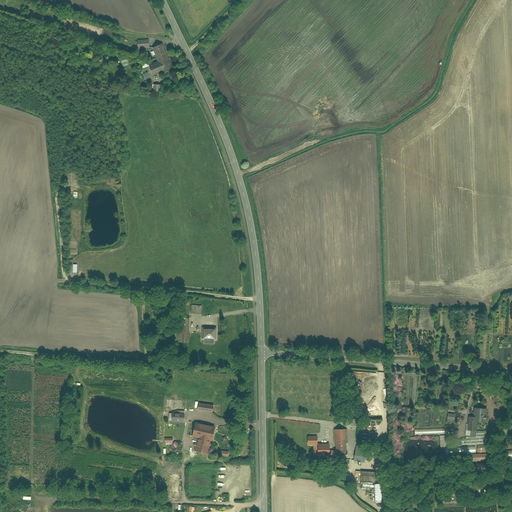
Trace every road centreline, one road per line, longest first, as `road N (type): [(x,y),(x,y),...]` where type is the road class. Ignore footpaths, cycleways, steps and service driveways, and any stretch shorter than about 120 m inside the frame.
road 1 (tertiary): [(261,351),(248,207),(160,0)]
road 2 (track): [(259,300),(69,280),(56,198),(69,185)]
road 3 (residential): [(261,351),(511,370)]
road 4 (tertiary): [(263,503),(261,351)]
